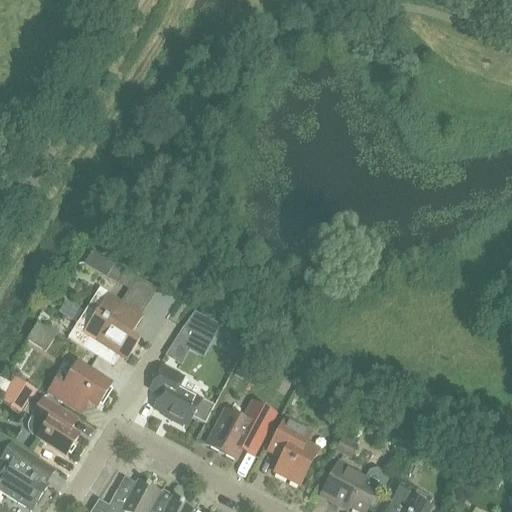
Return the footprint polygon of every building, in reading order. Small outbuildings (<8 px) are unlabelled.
[(126,270),(118,284),(128,290),(136,276),(126,270)] [(67,341),(106,366),(114,354),(127,363),(140,341),(132,336),(143,317),(108,296),(100,290),(67,341)] [(220,327),(194,314),(174,345),(189,353),(203,360),(220,327)] [(235,377),(245,383),(255,365),(244,360),(235,377)] [(48,394),(65,404),(80,414),(87,403),(97,410),(111,387),(78,366),(68,381),(60,376),(48,394)] [(163,368),(151,391),(161,397),(154,410),(165,416),(163,419),(172,423),(183,429),(184,426),(188,428),(193,419),(205,425),(214,408),(202,402),(179,389),(184,380),(163,368)] [(17,381),(6,399),(23,409),(24,407),(32,393),(34,391),(17,381)] [(30,424),(29,428),(29,432),(31,436),(37,440),(66,459),(79,437),(68,430),(75,420),(63,413),(43,401),(35,414),(32,419),(30,424)] [(227,413),(208,448),(235,462),(240,452),(253,459),(262,441),(264,438),(275,416),(253,404),(243,422),(227,413)] [(274,474),(300,488),(319,452),(303,443),(309,433),(285,420),(267,455),(281,462),(274,474)] [(54,473),(0,438),(0,459),(5,462),(0,469),(0,493),(29,511),(32,511),(47,488),(45,487),(54,473)] [(336,453),(351,460),(357,448),(343,440),(336,453)] [(348,511),(350,509),(354,511),(367,511),(379,489),(383,491),(387,482),(385,476),(377,471),(370,473),(365,482),(349,473),(351,469),(339,463),(320,498),(345,511),(348,511)] [(466,480),(465,484),(467,488),(471,489),(475,487),(476,483),(474,479),(470,478),(466,480)] [(428,511),(430,510),(412,500),(416,492),(394,479),(376,511),(428,511)] [(99,502),(92,511),(150,511),(151,511),(161,493),(139,482),(129,500),(116,493),(109,507),(99,502)] [(165,511),(151,511),(150,511),(193,511),(194,511),(172,500),(165,511)]
